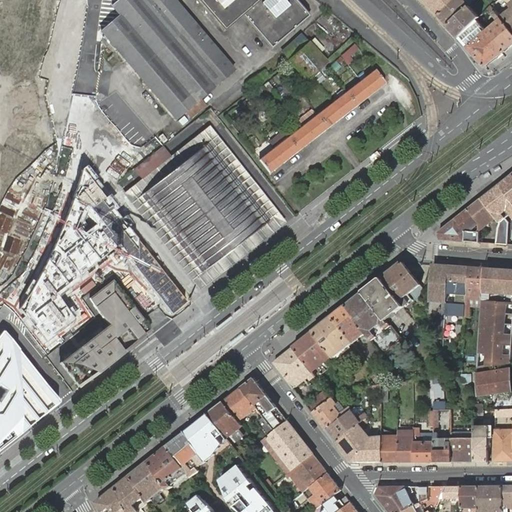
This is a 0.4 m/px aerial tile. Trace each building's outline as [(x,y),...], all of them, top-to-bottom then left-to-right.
[(101,30),(176,118),(185,110),(191,117),(198,112),(192,105),(235,68),(177,0),(117,0),(113,4),(121,14),(101,30)] [(199,0),(223,26),(241,10),(270,44),(305,14),(293,0),(199,0)] [(454,0),(424,0),(438,15),(454,0)] [(448,26),(470,6),(464,0),(454,0),(438,15),(448,26)] [(511,31),(511,3),(510,5),(511,7),(511,9),(505,15),(501,18),(502,19),(511,31)] [(480,17),(470,6),(448,26),(459,38),(478,19),(480,17)] [(485,67),(504,52),(487,30),(478,19),(459,38),(467,47),(485,67)] [(504,52),(511,45),(511,31),(502,19),(487,30),(504,52)] [(282,51),(289,59),(309,42),(302,34),(282,51)] [(326,62),(325,61),(309,42),(289,59),(289,60),(307,79),(311,76),(324,64),(326,62)] [(355,44),(342,55),(347,61),(361,50),(355,44)] [(262,159),(272,171),(387,84),(378,71),(262,159)] [(284,75),(279,79),(282,84),(287,80),(284,75)] [(271,88),(267,83),(255,92),(260,97),(271,88)] [(241,104),(245,109),(257,99),(253,94),(241,104)] [(243,110),(234,117),(238,123),(248,116),(243,110)] [(284,225),(287,223),(210,126),(171,156),(142,179),(123,194),(200,291),(202,289),(284,225)] [(72,127),(62,136),(73,149),(83,140),(72,127)] [(151,154),(133,168),(142,179),(171,156),(163,145),(161,146),(156,151),(151,154)] [(30,289),(18,309),(45,343),(74,320),(56,293),(62,289),(64,291),(116,251),(158,305),(161,303),(170,314),(186,302),(81,169),(72,197),(63,222),(52,247),(41,270),(30,289)] [(511,174),(500,185),(511,200),(511,174)] [(511,200),(500,185),(482,199),(497,218),(500,222),(499,228),(497,243),(508,244),(508,243),(509,239),(510,222),(506,218),(511,214),(511,200)] [(482,199),(469,209),(480,223),(480,232),(497,218),(482,199)] [(469,209),(457,218),(466,231),(469,231),(480,223),(469,209)] [(466,231),(457,218),(439,233),(441,240),(466,241),(480,242),(480,232),(469,231),(466,231)] [(401,262),(381,278),(404,307),(409,302),(413,300),(409,295),(421,285),(403,262),(401,262)] [(448,265),(434,264),(431,301),(443,302),(442,311),(446,311),(446,308),(446,303),(446,302),(447,294),(448,265)] [(469,267),(448,265),(447,294),(467,296),(469,267)] [(467,305),(466,317),(471,317),(472,301),(483,302),(485,268),(469,267),(467,296),(467,303),(467,305)] [(483,302),(479,367),(511,362),(511,359),(511,358),(511,269),(485,268),(483,302)] [(404,307),(381,278),(364,292),(386,321),(404,307)] [(60,362),(79,386),(150,330),(112,281),(90,298),(109,324),(60,362)] [(386,321),(364,292),(345,306),(366,333),(372,340),(377,337),(375,335),(371,329),(381,321),(387,329),(391,326),(386,321)] [(467,305),(446,303),(445,315),(466,317),(467,305)] [(366,333),(345,306),(332,317),(353,343),(357,340),(359,339),(366,333)] [(406,313),(392,328),(399,334),(402,330),(410,338),(420,326),(406,313)] [(353,343),(332,317),(313,332),(333,356),(334,358),(336,356),(353,343)] [(0,447),(59,401),(2,330),(0,333),(0,447)] [(333,356),(313,332),(294,347),(313,372),(322,364),(324,363),(333,356)] [(313,372),(294,347),(274,362),(294,388),(309,377),(311,379),(316,376),(313,372)] [(478,374),(479,394),(510,390),(509,369),(478,374)] [(365,379),(370,386),(382,385),(383,384),(375,372),(365,379)] [(254,378),(242,387),(264,415),(269,411),(271,413),(277,407),(254,378)] [(242,387),(224,402),(240,421),(255,409),(262,418),(258,421),(270,435),(276,430),(271,424),(264,415),(242,387)] [(313,413),(332,397),(327,390),(307,405),(313,413)] [(337,404),(332,397),(313,413),(326,430),(347,414),(351,411),(347,406),(344,408),(340,403),(337,404)] [(224,402),(209,414),(228,438),(239,429),(243,425),(240,421),(224,402)] [(483,404),(474,404),(475,419),(483,419),(483,411),(483,404)] [(511,408),(496,410),(496,411),(496,417),(511,416),(511,408)] [(453,462),(452,438),(439,438),(438,409),(435,410),(434,410),(434,442),(435,462),(453,462)] [(455,409),(451,409),(452,438),(453,462),(476,462),(475,432),(471,432),(471,436),(471,437),(456,438),(456,436),(456,432),(455,415),(462,415),(462,409),(455,409)] [(364,420),(368,416),(365,412),(358,418),(356,415),(355,413),(352,410),(351,411),(347,414),(326,430),(335,442),(364,420)] [(209,414),(182,435),(203,463),(216,454),(225,442),(229,439),(209,414)] [(276,430),(288,421),(283,414),(271,424),(276,430)] [(366,423),(364,420),(335,442),(351,461),(351,462),(370,438),(362,426),(366,423)] [(293,470),(314,454),(302,438),(288,421),(276,430),(270,435),(268,437),(293,470)] [(475,425),(475,432),(476,462),(489,462),(489,437),(492,437),(492,425),(475,425)] [(419,428),(414,428),(414,430),(415,462),(435,462),(434,442),(419,443),(419,428)] [(239,429),(228,438),(229,439),(233,444),(244,435),(239,429)] [(415,462),(414,430),(406,430),(406,435),(398,435),(398,438),(399,462),(415,462)] [(511,430),(495,430),(494,462),(511,461),(511,430)] [(399,462),(398,438),(390,438),(388,438),(384,438),(384,432),(382,431),(382,437),(382,462),(399,462)] [(182,435),(168,446),(189,473),(192,476),(199,471),(196,467),(203,463),(182,435)] [(255,440),(258,444),(265,439),(262,435),(255,440)] [(382,437),(371,437),(370,438),(351,462),(352,462),(382,462),(382,437)] [(168,446),(149,461),(169,489),(189,473),(168,446)] [(306,490),(328,473),(321,463),(314,454),(293,470),(287,475),(289,478),(301,494),(306,490)] [(149,461),(130,476),(144,497),(148,503),(163,491),(168,497),(171,495),(172,494),(169,489),(149,461)] [(280,511),(241,462),(221,479),(231,501),(236,505),(243,511),(280,511)] [(342,490),(328,473),(306,490),(312,498),(310,499),(318,508),(342,490)] [(130,476),(116,487),(129,511),(137,511),(138,511),(133,505),(144,497),(130,476)] [(269,489),(276,498),(281,495),(274,486),(269,489)] [(429,498),(429,486),(419,487),(420,503),(429,498)] [(446,486),(432,486),(430,500),(438,504),(440,500),(446,486)] [(454,500),(454,486),(446,486),(440,500),(454,500)] [(462,486),(454,486),(454,500),(462,500),(462,486)] [(462,486),(462,500),(462,507),(479,507),(479,486),(462,486)] [(504,511),(504,486),(479,486),(479,507),(479,511),(504,511)] [(101,511),(119,511),(122,510),(123,511),(129,511),(116,487),(97,502),(101,511)] [(403,511),(415,505),(406,487),(380,487),(376,494),(390,511),(403,511)] [(202,493),(198,495),(181,508),(183,511),(220,511),(217,507),(202,493)] [(342,510),(351,502),(346,496),(337,503),(342,510)] [(358,511),(351,502),(342,510),(338,511),(358,511)] [(425,511),(420,503),(415,505),(418,511),(425,511)]
